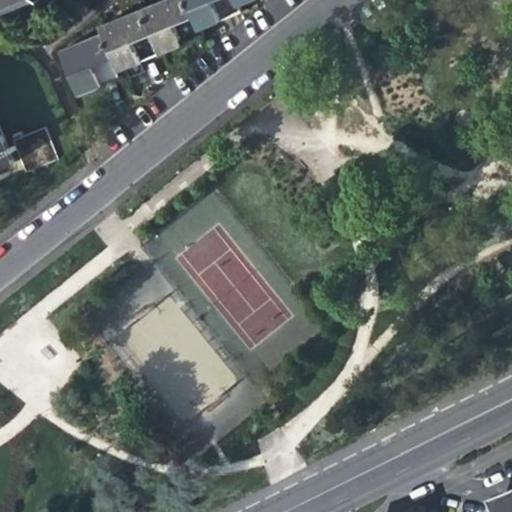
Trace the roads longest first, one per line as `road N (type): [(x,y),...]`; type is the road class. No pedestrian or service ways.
road 1 (residential): [(333,0),(0,265)]
road 2 (secondary): [(511,398),(316,496)]
